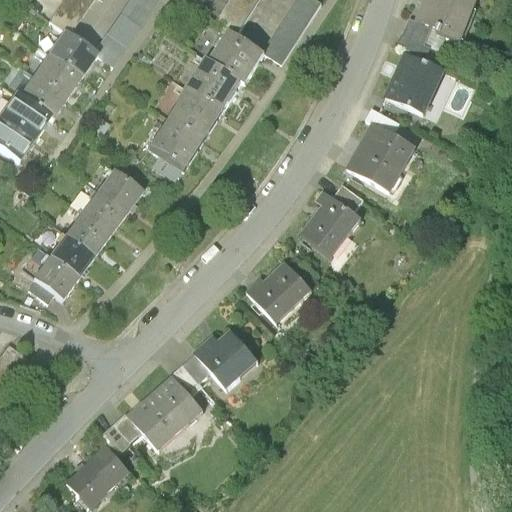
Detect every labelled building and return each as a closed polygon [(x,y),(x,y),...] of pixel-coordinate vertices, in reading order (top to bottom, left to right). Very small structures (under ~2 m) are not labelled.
[(68,0),(49,28),(63,38),(68,41),(96,0),(95,0),(68,0)] [(160,0),(134,0),(94,59),(97,61),(113,72),(162,1),(160,0)] [(234,0),(217,25),(231,34),(237,38),(261,0),(234,0)] [(310,0),(298,0),(262,55),(265,57),(282,68),(322,7),(310,0)] [(429,0),(419,27),(434,33),(442,37),(441,40),(462,49),(481,0),(429,0)] [(426,52),(434,33),(419,27),(411,24),(399,54),(428,65),(432,54),(426,52)] [(231,34),(211,64),(242,84),(246,87),(259,66),(265,57),(262,55),(237,38),(231,34)] [(63,38),(49,59),(82,82),(91,69),(97,61),(94,59),(68,41),(63,38)] [(49,59),(34,81),(67,104),(77,91),(82,82),(49,59)] [(406,62),(386,106),(425,124),(445,80),(406,62)] [(209,63),(189,93),(222,115),(235,95),(242,84),(211,64),(209,63)] [(34,81),(19,103),(49,123),(52,126),(63,111),(67,104),(34,81)] [(189,93),(169,124),(202,145),(216,124),(222,115),(189,93)] [(43,131),(49,123),(19,103),(16,101),(1,123),(34,145),(43,131)] [(28,154),(34,145),(1,123),(0,124),(0,154),(18,167),(28,154)] [(196,155),(202,145),(169,124),(149,154),(182,175),(196,155)] [(417,155),(375,131),(350,175),(392,199),(417,155)] [(114,178),(98,200),(125,220),(133,210),(141,198),(114,178)] [(344,192),(335,205),(355,220),(364,208),(344,192)] [(335,205),(325,197),(317,207),(325,213),(304,240),(334,264),(363,226),(355,220),(335,205)] [(116,233),(125,220),(98,200),(82,221),(109,241),(116,233)] [(100,254),(109,241),(82,221),(66,243),(93,263),(100,254)] [(84,275),(93,263),(66,243),(50,264),(77,284),(84,275)] [(70,294),(77,284),(50,264),(34,286),(35,286),(54,300),(61,306),(70,294)] [(262,284),(247,298),(277,331),(313,298),(287,269),(266,288),(262,284)] [(29,295),(48,309),(54,300),(35,286),(29,295)] [(216,344),(196,361),(212,380),(226,397),(258,370),(232,340),(220,349),(216,344)] [(8,350),(0,360),(0,400),(27,364),(8,350)] [(196,361),(184,371),(200,390),(212,380),(196,361)] [(172,381),(173,382),(191,404),(203,394),(200,390),(184,371),(172,381)] [(173,382),(126,422),(141,440),(157,458),(204,418),(191,404),(173,382)] [(126,422),(115,432),(130,450),(141,440),(126,422)] [(131,451),(130,450),(115,432),(104,442),(111,450),(109,453),(117,463),(131,451)] [(109,453),(66,489),(85,511),(91,511),(131,479),(117,463),(109,453)]
